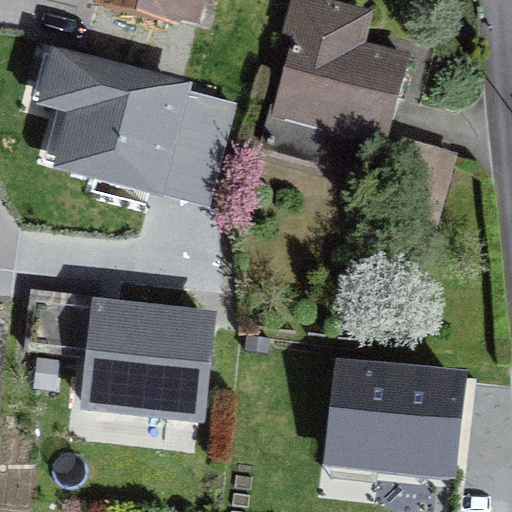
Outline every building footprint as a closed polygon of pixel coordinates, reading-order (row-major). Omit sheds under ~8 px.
[(137,0),(193,15),(197,0),(137,0)] [(290,38),(280,76),(270,73),(250,144),(326,165),(335,131),(380,143),(405,55),(364,44),(373,10),(336,0),(292,0),(282,36),(290,38)] [(184,84),(56,51),(43,99),(75,107),(60,164),(156,189),(184,84)] [(207,318),(35,298),(30,338),(92,345),(85,399),(196,412),(207,318)] [(457,393),(340,377),(330,456),(446,472),(457,393)]
